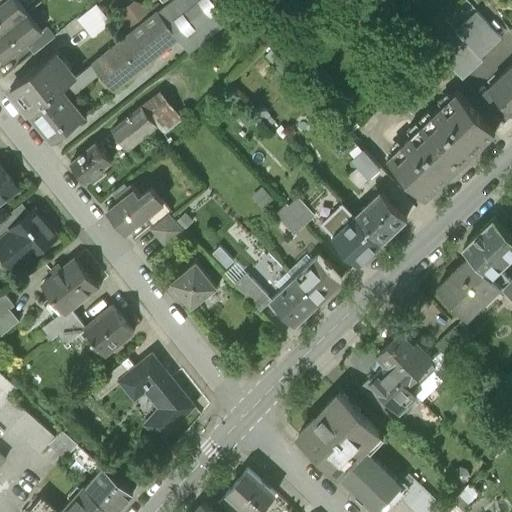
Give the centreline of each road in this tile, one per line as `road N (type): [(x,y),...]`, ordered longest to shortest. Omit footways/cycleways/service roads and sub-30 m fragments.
road 1 (residential): [(245,414),(0,110)]
road 2 (tertiary): [(245,414),(511,161)]
road 3 (residential): [(344,511),(245,414)]
road 4 (tertiary): [(155,511),(245,414)]
